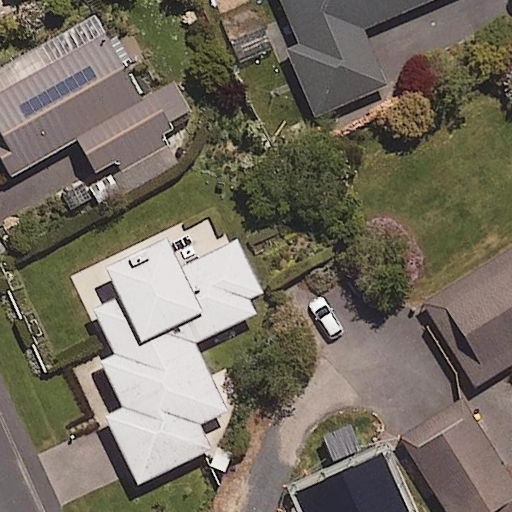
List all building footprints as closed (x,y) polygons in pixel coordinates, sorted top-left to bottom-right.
[(423,0),(281,0),(300,42),(287,48),(316,113),(387,82),(362,27),(423,0)] [(144,92),(97,8),(0,62),(0,154),(11,174),(77,136),(96,169),(112,160),(127,188),(177,160),(158,127),(186,111),(168,79),(144,92)] [(221,242),(209,218),(186,229),(184,224),(74,277),(111,351),(101,356),(125,405),(105,414),(138,480),(209,445),(197,422),(226,407),(193,340),(256,309),(248,294),(261,288),(235,235),(221,242)] [(511,247),(425,303),(476,383),(511,359),(511,247)] [(511,481),(470,411),(409,447),(448,511),(482,511),(511,494),(511,481)]
